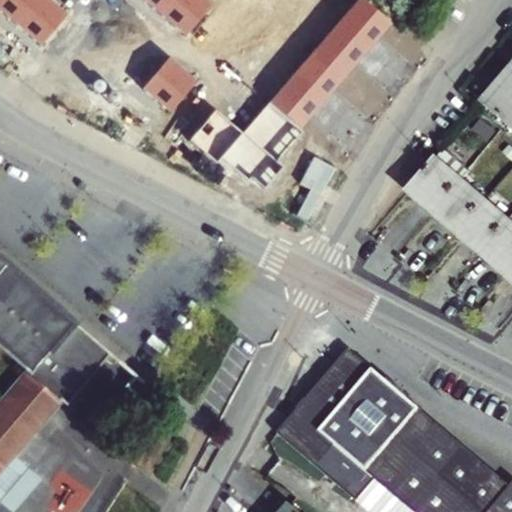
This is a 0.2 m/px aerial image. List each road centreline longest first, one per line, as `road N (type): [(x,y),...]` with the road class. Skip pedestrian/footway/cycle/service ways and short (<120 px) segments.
road 1 (residential): [(0,111),(315,278)]
road 2 (residential): [(315,278),(390,137),(506,0)]
road 3 (residential): [(315,278),(192,511)]
road 4 (residential): [(315,278),(501,375)]
